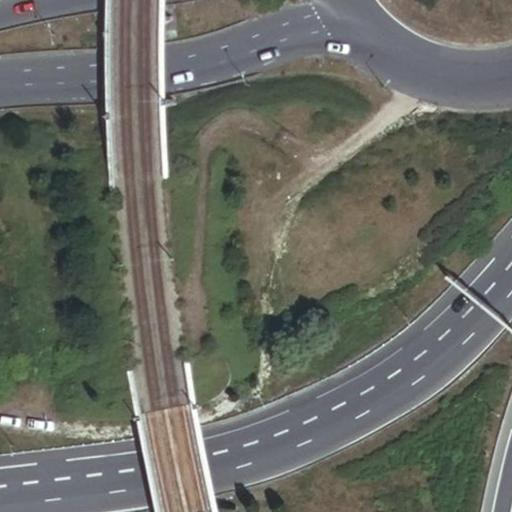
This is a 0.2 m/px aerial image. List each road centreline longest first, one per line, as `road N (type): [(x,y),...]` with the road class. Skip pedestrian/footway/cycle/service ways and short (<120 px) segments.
road 1 (trunk): [(511,279),(429,361),(323,425),(215,463),(0,497)]
road 2 (track): [(191,334),(203,158),(215,132),(233,122),(255,124),(303,157),(330,156),(362,139),(426,70)]
road 3 (secondary): [(0,85),(204,63),(350,14)]
road 4 (primary): [(350,14),(419,68),(476,79),(511,75)]
